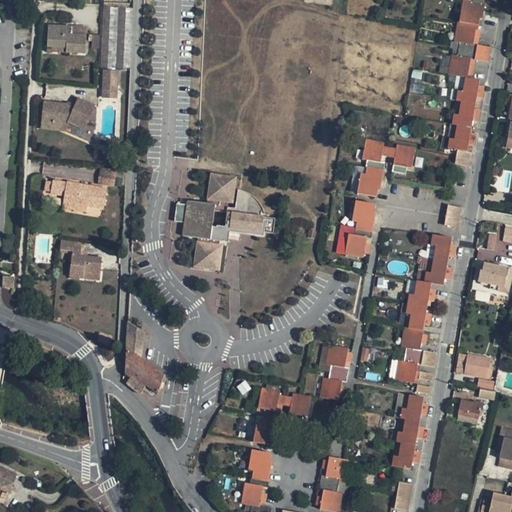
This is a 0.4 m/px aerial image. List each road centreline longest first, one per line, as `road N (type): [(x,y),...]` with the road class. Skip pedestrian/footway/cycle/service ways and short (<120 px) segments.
road 1 (residential): [(505,0),(418,511)]
road 2 (residential): [(139,0),(114,383)]
road 3 (residential): [(114,383),(180,461),(185,485),(208,511)]
